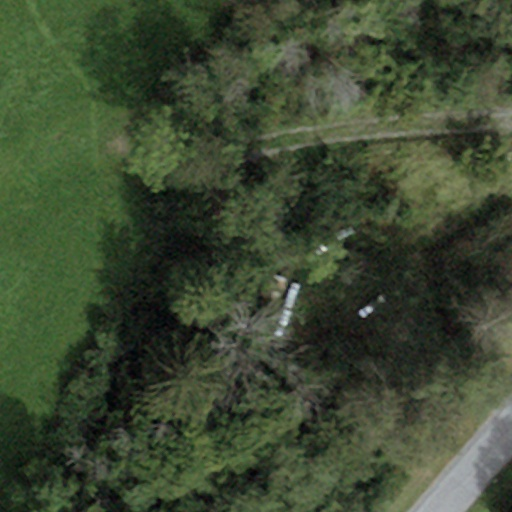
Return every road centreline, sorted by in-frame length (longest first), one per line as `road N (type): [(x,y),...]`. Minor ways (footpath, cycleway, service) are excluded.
road 1 (track): [(144,143),(511,111)]
road 2 (unclassified): [(511,408),(425,511)]
